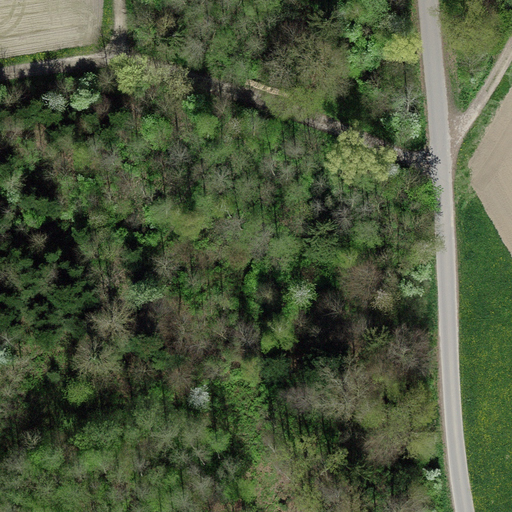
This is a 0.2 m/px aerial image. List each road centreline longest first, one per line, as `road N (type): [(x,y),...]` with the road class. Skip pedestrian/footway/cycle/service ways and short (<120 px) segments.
road 1 (track): [(511,47),(444,159),(364,172),(78,65),(0,75)]
road 2 (unclassified): [(427,0),(444,159),(452,422),(465,511)]
